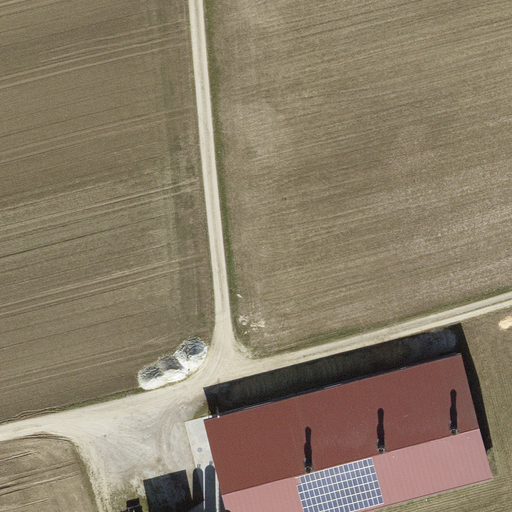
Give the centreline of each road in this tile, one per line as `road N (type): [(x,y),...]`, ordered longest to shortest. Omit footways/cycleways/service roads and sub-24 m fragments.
road 1 (track): [(197,0),(230,372),(0,434)]
road 2 (track): [(230,372),(511,297)]
